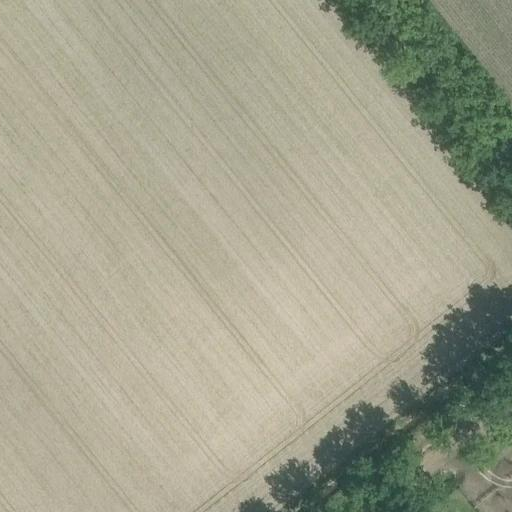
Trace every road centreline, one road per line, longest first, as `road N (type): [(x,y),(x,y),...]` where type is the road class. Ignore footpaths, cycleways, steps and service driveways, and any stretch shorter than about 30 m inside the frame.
road 1 (unclassified): [(511,160),(382,0)]
road 2 (track): [(365,511),(511,396)]
